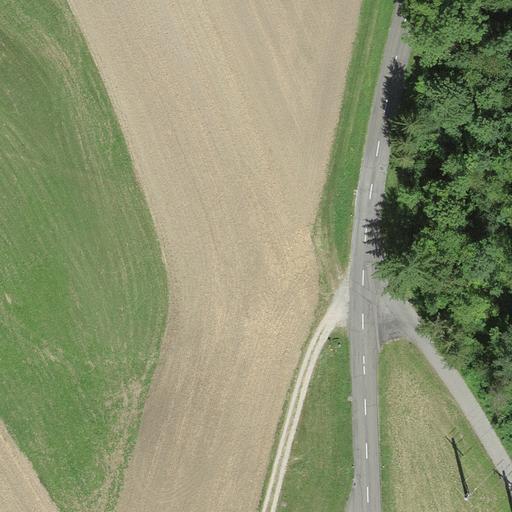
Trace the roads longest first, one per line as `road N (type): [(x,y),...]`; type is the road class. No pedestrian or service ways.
road 1 (tertiary): [(413,0),(368,206),(370,511)]
road 2 (track): [(365,298),(333,262),(317,226),(367,0)]
road 3 (track): [(365,298),(317,346),(271,511)]
